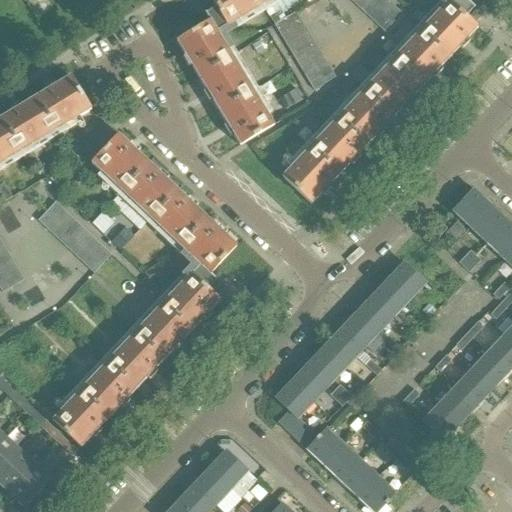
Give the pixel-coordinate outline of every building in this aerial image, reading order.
[(176,43),(198,79),(233,59),(218,34),(263,8),(257,0),(210,0),(208,1),(207,0),(197,6),(201,13),(201,14),(203,13),(204,14),(204,15),(209,23),(196,31),(190,22),(175,32),(173,38),(176,43)] [(383,32),(386,35),(404,17),(401,14),(394,8),(388,2),(385,0),(348,0),(352,3),(357,8),(364,14),(370,20),(376,26),(383,32)] [(449,0),(447,3),(472,25),(473,24),(474,25),(475,24),(483,16),(477,10),(478,10),(477,10),(476,11),(474,10),(474,9),(467,3),(469,0),(449,0)] [(447,3),(419,32),(449,58),(477,29),(472,25),(447,3)] [(274,26),(284,20),(280,13),(270,19),(274,26)] [(284,20),(274,26),(293,58),(314,91),(335,78),(333,75),(328,67),(324,60),(319,52),(315,44),(310,37),(306,29),(302,23),(298,16),(296,13),(284,20)] [(419,32),(392,61),(422,87),(449,58),(419,32)] [(198,79),(219,113),(253,93),(233,59),(198,79)] [(375,79),(364,91),(394,117),(422,87),(392,61),(375,79)] [(69,77),(34,99),(55,133),(90,112),(69,77)] [(278,99),(285,110),(302,101),(296,89),(278,99)] [(339,117),(337,119),(367,146),(394,117),(364,91),(359,96),(339,117)] [(253,93),(219,113),(239,147),(273,126),(253,93)] [(34,99),(0,119),(0,120),(20,154),(55,133),(34,99)] [(337,119),(339,117),(328,104),(323,108),(335,121),(337,119)] [(335,121),(309,149),(339,175),(367,146),(337,119),(335,121)] [(0,120),(0,166),(20,154),(0,120)] [(114,132),(104,123),(86,143),(95,152),(114,132)] [(91,166),(120,193),(147,163),(119,136),(91,166)] [(253,148),(263,157),(272,147),(264,140),(253,148)] [(339,175),(309,149),(281,178),(311,205),(339,175)] [(120,193),(150,221),(176,191),(147,163),(120,193)] [(0,186),(0,197),(4,203),(12,198),(4,185),(0,186)] [(150,221),(179,248),(206,219),(176,191),(150,221)] [(452,213),(469,229),(490,207),(473,191),(452,213)] [(38,222),(93,274),(110,257),(111,256),(81,228),(55,204),(38,222)] [(469,229),(486,245),(507,223),(490,207),(469,229)] [(179,248),(197,266),(224,236),(206,219),(179,248)] [(486,245),(503,262),(511,252),(511,227),(507,223),(486,245)] [(441,225),(430,237),(435,242),(447,230),(441,225)] [(198,266),(190,275),(214,298),(216,296),(217,298),(218,297),(217,297),(225,288),(220,283),(220,282),(218,284),(216,282),(217,282),(209,275),(236,247),(224,236),(197,266),(198,266)] [(0,241),(0,290),(2,294),(24,281),(0,241)] [(458,264),(464,269),(475,257),(470,252),(458,264)] [(511,269),(511,252),(503,262),(511,269)] [(475,257),(464,269),(469,274),(480,262),(475,257)] [(403,264),(387,281),(410,302),(423,288),(429,292),(431,290),(425,286),(426,285),(403,264)] [(190,275),(163,304),(192,331),(219,302),(214,298),(190,275)] [(387,281),(372,298),(399,324),(401,322),(396,317),(410,302),(387,281)] [(492,296),(498,301),(509,289),(503,284),(492,296)] [(511,292),(500,304),(506,309),(511,302),(511,292)] [(372,298),(356,315),(378,336),(391,321),(397,326),(399,324),(372,298)] [(162,305),(135,333),(164,360),(192,331),(163,304),(162,305)] [(506,309),(500,304),(489,316),(495,321),(506,309)] [(428,305),(421,313),(429,320),(436,312),(428,305)] [(356,315),(340,332),(361,353),(367,358),(369,356),(364,351),(378,336),(356,315)] [(478,323),(466,335),(472,340),(483,328),(478,323)] [(511,328),(502,338),(511,347),(511,328)] [(411,329),(408,333),(414,337),(417,334),(411,329)] [(340,332),(324,349),(346,370),(361,353),(340,332)] [(135,333),(107,362),(137,389),(164,360),(135,333)] [(472,340),(466,335),(455,346),(461,352),(472,340)] [(511,347),(502,338),(487,355),(508,375),(511,371),(511,347)] [(53,362),(58,356),(50,348),(45,354),(53,362)] [(324,349),(307,366),(330,387),(346,370),(324,349)] [(466,366),(471,371),(493,391),(508,375),(487,355),(474,369),(468,364),(466,366)] [(434,370),(439,375),(452,362),(446,357),(434,370)] [(364,366),(376,378),(381,372),(369,361),(364,366)] [(107,362),(80,391),(109,418),(137,389),(107,362)] [(307,366),(291,383),(313,404),(330,387),(307,366)] [(471,371),(455,389),(476,409),(493,391),(471,371)] [(0,390),(7,397),(12,391),(0,379),(0,390)] [(288,412),(298,421),(313,404),(291,383),(275,400),(288,412)] [(339,387),(335,392),(347,403),(351,398),(339,387)] [(439,406),(460,426),(476,409),(455,389),(439,406)] [(7,397),(23,412),(28,406),(12,391),(7,397)] [(109,418),(80,391),(51,421),(80,449),(109,418)] [(414,391),(402,404),(408,409),(419,396),(414,391)] [(347,403),(335,392),(330,397),(342,409),(347,403)] [(23,412),(39,428),(45,422),(28,406),(23,412)] [(460,426),(439,406),(423,423),(430,430),(430,431),(433,433),(444,443),(460,426)] [(287,434),(298,422),(298,421),(288,412),(277,424),(278,425),(287,433),(287,434)] [(357,420),(349,428),(355,434),(361,428),(364,426),(357,420)] [(39,428),(55,443),(61,437),(45,422),(39,428)] [(297,443),(308,431),(298,422),(287,434),(288,434),(297,442),(297,443)] [(378,434),(366,423),(364,426),(361,428),(373,440),(378,434)] [(298,443),(307,451),(319,438),(318,437),(317,439),(308,431),(297,443),(298,443)] [(306,452),(322,467),(342,445),(326,431),(319,438),(307,451),(306,452)] [(0,469),(18,451),(1,435),(0,436),(0,469)] [(61,437),(55,443),(72,459),(77,452),(61,437)] [(383,449),(395,460),(400,455),(388,444),(383,449)] [(322,467),(340,484),(360,463),(342,445),(322,467)] [(0,495),(3,498),(34,465),(18,451),(0,469),(0,495)] [(226,453),(209,470),(231,491),(248,473),(226,453)] [(400,455),(395,460),(407,471),(412,466),(400,455)] [(340,484),(357,500),(378,479),(360,463),(340,484)] [(34,465),(3,498),(10,505),(14,501),(23,509),(50,481),(34,465)] [(209,470),(193,487),(218,511),(220,511),(222,511),(216,506),(231,491),(209,470)] [(378,479),(357,500),(370,511),(378,511),(385,505),(386,506),(388,503),(387,502),(394,495),(378,479)] [(218,511),(193,487),(177,504),(185,511),(211,511),(213,510),(215,511),(218,511)]
